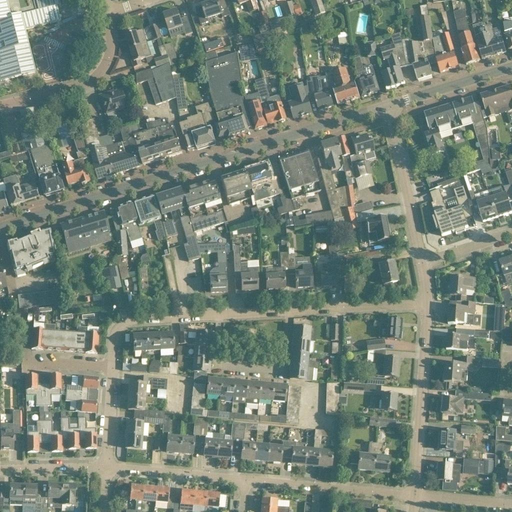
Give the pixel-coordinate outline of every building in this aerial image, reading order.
[(0,0),(0,61),(1,64),(0,64),(0,79),(0,81),(36,72),(26,30),(61,21),(57,7),(61,6),(59,0),(0,0)] [(202,8),(196,10),(201,25),(208,23),(207,20),(221,15),(222,18),(230,16),(224,0),(217,0),(201,6),(202,8)] [(237,0),(238,1),(240,5),(247,3),(250,13),(258,10),(255,0),(237,0)] [(311,0),(317,17),(325,14),(320,0),(311,0)] [(292,3),(283,6),(288,19),(286,19),(288,26),(298,22),(296,16),(293,8),(292,3)] [(300,6),(293,8),(296,16),(302,14),(300,6)] [(192,34),(190,27),(187,18),(180,20),(177,10),(163,15),(168,31),(182,27),(185,36),(192,34)] [(456,11),(456,19),(467,18),(467,10),(456,11)] [(262,27),(265,26),(269,25),(266,13),(258,15),(262,27)] [(75,16),(62,21),(63,25),(77,19),(75,16)] [(317,18),(309,20),(311,28),(319,26),(317,18)] [(422,19),(419,19),(423,43),(433,41),(433,39),(431,32),(431,27),(430,21),(429,18),(422,19)] [(466,18),(455,21),(459,36),(458,36),(462,50),(466,66),(479,62),(474,46),(466,18)] [(504,36),(508,50),(511,49),(511,18),(504,20),(505,24),(503,25),(504,33),(508,31),(509,34),(504,36)] [(484,23),(472,27),(476,37),(475,37),(477,45),(482,61),(494,57),(486,29),(485,27),(484,23)] [(157,40),(157,41),(161,39),(162,38),(158,25),(150,28),(154,41),(157,40)] [(262,27),(259,28),(261,34),(271,31),(269,25),(265,26),(262,27)] [(490,25),(485,27),(486,29),(494,57),(506,53),(499,28),(492,30),(491,26),(490,25)] [(60,26),(46,32),(47,35),(61,29),(60,26)] [(125,35),(130,49),(147,44),(146,40),(143,30),(136,32),(125,35)] [(273,32),(253,38),(255,45),(257,52),(277,45),(273,32)] [(350,45),(348,33),(338,34),(339,46),(350,45)] [(437,38),(433,39),(433,41),(436,58),(435,58),(437,63),(440,74),(449,71),(458,68),(450,42),(448,34),(439,37),(437,38)] [(170,64),(170,63),(165,46),(164,46),(161,39),(157,41),(159,48),(162,58),(154,60),(157,68),(170,64)] [(221,40),(204,46),(207,53),(224,47),(221,40)] [(394,46),(381,50),(384,61),(390,59),(393,70),(381,74),(387,90),(405,85),(400,69),(406,67),(403,45),(402,41),(393,43),(394,46)] [(419,43),(403,45),(406,67),(412,65),(417,81),(432,76),(429,66),(437,63),(435,58),(436,58),(433,41),(423,43),(425,55),(421,56),(419,43)] [(375,42),(366,43),(368,58),(377,56),(375,42)] [(149,51),(147,44),(130,49),(133,60),(131,61),(133,68),(141,66),(140,61),(145,59),(151,57),(149,51)] [(165,46),(170,63),(177,61),(177,57),(172,44),(165,46)] [(253,45),(239,47),(241,61),(257,58),(253,45)] [(227,136),(228,140),(249,133),(248,129),(252,128),(238,83),(242,82),(237,53),(218,60),(216,52),(206,55),(208,63),(205,64),(210,95),(219,123),(215,125),(216,128),(219,138),(227,136)] [(151,69),(137,74),(137,85),(148,81),(156,106),(176,99),(173,80),(172,73),(171,66),(170,63),(170,64),(152,72),(151,69)] [(362,98),(380,93),(372,66),(370,66),(363,68),(362,70),(356,72),(357,82),(356,82),(362,98)] [(336,72),(332,73),(337,88),(333,89),(333,91),(336,101),(338,105),(339,105),(346,103),(351,101),(352,101),(359,99),(360,99),(357,89),(355,82),(351,84),(346,69),(336,72)] [(307,87),(303,88),(306,98),(307,98),(308,100),(314,98),(316,102),(319,112),(334,107),(332,102),(329,92),(329,91),(327,75),(326,75),(326,79),(321,79),(321,77),(320,77),(320,78),(310,79),(311,82),(308,83),(307,81),(307,87)] [(180,79),(173,80),(176,99),(178,111),(187,110),(183,79),(180,79)] [(264,110),(268,122),(278,119),(279,123),(280,122),(282,123),(284,123),(285,121),(286,120),(284,111),(285,111),(283,106),(281,106),(278,96),(269,99),(263,79),(255,82),(258,94),(261,105),(267,103),(268,108),(264,110)] [(296,101),(289,104),(294,118),(294,119),(312,114),(308,100),(307,98),(306,98),(303,88),(303,87),(304,86),(303,83),(291,87),(293,97),(295,96),(296,101)] [(511,87),(511,86),(480,95),(485,111),(487,117),(488,118),(495,116),(511,111),(511,110),(511,87)] [(107,115),(127,108),(122,91),(108,95),(108,93),(99,96),(103,108),(104,108),(107,115)] [(258,94),(245,98),(248,107),(255,129),(263,127),(266,126),(260,105),(261,105),(258,94)] [(472,98),(453,104),(461,128),(473,124),(481,149),(480,150),(484,161),(473,164),(476,172),(481,170),(491,167),(490,162),(487,130),(478,103),(474,104),(472,98)] [(192,117),(202,148),(216,144),(209,122),(213,120),(208,104),(195,108),(197,115),(192,117)] [(453,104),(424,113),(428,129),(429,129),(430,133),(438,130),(440,135),(452,131),(460,129),(461,128),(453,104)] [(33,108),(19,112),(32,151),(28,152),(28,153),(41,149),(51,146),(51,145),(49,146),(45,132),(39,133),(33,108)] [(196,150),(202,148),(192,117),(187,119),(187,121),(179,124),(188,151),(196,149),(196,150)] [(95,119),(82,123),(88,151),(90,150),(95,164),(93,165),(98,180),(119,174),(142,167),(133,138),(132,136),(127,142),(124,143),(114,146),(102,149),(100,139),(95,119)] [(156,129),(155,129),(160,145),(161,144),(166,159),(182,154),(173,124),(167,126),(164,119),(156,122),(156,129)] [(137,125),(130,127),(132,136),(133,138),(142,167),(166,159),(161,144),(160,145),(155,129),(156,129),(156,122),(146,125),(148,132),(138,135),(137,125)] [(430,133),(425,134),(428,146),(429,145),(433,156),(440,154),(444,153),(444,152),(445,152),(443,146),(442,146),(441,142),(442,142),(440,135),(438,130),(430,133)] [(350,158),(352,179),(353,180),(354,180),(371,175),(367,162),(366,162),(363,155),(374,152),(371,143),(368,144),(366,136),(351,140),(356,156),(350,158)] [(343,165),(342,165),(346,180),(352,179),(350,158),(349,156),(344,138),(337,140),(343,165)] [(337,140),(320,145),(321,148),(323,155),(325,161),(327,165),(329,165),(331,172),(340,170),(339,166),(342,165),(343,165),(337,140)] [(51,146),(41,149),(55,194),(64,191),(57,166),(53,154),(51,145),(51,146)] [(499,148),(491,149),(492,162),(490,162),(491,167),(491,169),(491,168),(498,166),(498,161),(500,160),(499,148)] [(28,153),(29,153),(31,159),(38,182),(40,181),(45,195),(45,197),(55,194),(41,149),(28,153)] [(75,163),(63,167),(66,175),(65,175),(69,187),(81,183),(82,186),(91,183),(90,181),(91,180),(89,175),(88,175),(83,160),(87,159),(84,150),(79,152),(79,153),(77,154),(80,161),(77,162),(75,162),(75,163)] [(59,152),(53,154),(57,166),(63,164),(59,152)] [(293,156),(307,196),(320,192),(318,184),(308,152),(293,156)] [(284,177),(295,212),(298,211),(294,200),(307,196),(293,156),(291,157),(283,159),(278,161),(283,177),(284,177)] [(246,172),(253,194),(254,198),(255,202),(268,198),(280,195),(281,199),(280,199),(283,208),(277,210),(279,216),(285,214),(291,213),(295,212),(284,177),(283,177),(277,179),(276,178),(270,180),(266,165),(250,170),(251,172),(246,173),(246,172)] [(254,198),(253,194),(246,172),(220,180),(228,206),(254,198)] [(3,180),(12,207),(25,203),(24,202),(39,197),(35,182),(19,187),(16,176),(3,180)] [(464,176),(460,177),(462,186),(463,187),(467,200),(472,215),(480,213),(483,223),(497,218),(490,199),(488,191),(475,196),(473,191),(469,193),(464,176)] [(443,188),(459,181),(461,181),(460,177),(437,185),(438,187),(442,186),(443,188)] [(347,209),(340,211),(342,218),(345,230),(346,231),(359,228),(355,215),(353,208),(355,207),(355,206),(351,184),(351,180),(353,180),(352,179),(346,180),(347,187),(344,188),(347,209)] [(332,181),(323,184),(326,193),(331,212),(333,221),(334,221),(342,218),(340,211),(335,190),(332,181)] [(182,195),(193,233),(226,222),(215,184),(209,186),(208,184),(186,191),(187,193),(182,195)] [(504,186),(488,191),(490,199),(497,218),(511,213),(511,212),(509,203),(511,202),(511,193),(510,186),(504,188),(504,186)] [(443,202),(451,233),(456,232),(456,235),(466,232),(465,229),(468,228),(465,217),(472,215),(467,200),(463,187),(454,190),(456,195),(457,198),(443,202)] [(164,230),(166,239),(177,236),(170,213),(177,211),(187,244),(183,245),(189,263),(201,259),(197,247),(196,242),(193,233),(182,195),(180,189),(155,197),(161,216),(162,220),(164,230)] [(440,190),(431,193),(433,202),(431,203),(435,215),(435,216),(432,217),(436,229),(439,228),(441,237),(451,233),(443,202),(440,190)] [(0,215),(10,213),(7,203),(4,193),(0,194),(0,215)] [(131,204),(139,227),(162,220),(161,216),(155,197),(155,196),(131,204)] [(138,228),(139,227),(131,204),(109,211),(116,231),(118,267),(126,266),(126,256),(127,256),(126,232),(130,243),(142,239),(138,228)] [(256,208),(251,209),(255,221),(260,220),(256,208)] [(334,223),(334,221),(333,221),(331,212),(305,216),(306,221),(307,227),(327,224),(334,223)] [(102,213),(60,226),(66,245),(69,253),(69,255),(90,248),(97,246),(111,242),(108,232),(109,232),(102,213)] [(291,213),(285,214),(286,229),(294,228),(291,213)] [(298,217),(293,218),(294,229),(307,227),(306,221),(298,222),(298,217)] [(334,223),(327,224),(328,241),(329,256),(337,255),(336,232),(346,231),(345,230),(342,218),(334,221),(334,223)] [(385,218),(364,222),(367,236),(369,245),(389,241),(385,218)] [(235,236),(257,233),(255,224),(233,227),(235,236)] [(157,232),(155,233),(158,241),(166,239),(164,230),(157,232)] [(16,243),(6,245),(9,254),(14,273),(24,270),(25,271),(31,269),(32,270),(42,266),(41,264),(48,262),(47,259),(54,258),(49,232),(39,234),(38,233),(29,237),(30,238),(16,243)] [(219,244),(216,245),(217,256),(217,262),(217,266),(226,266),(226,256),(225,244),(220,244),(219,244)] [(343,279),(343,294),(348,294),(349,265),(379,259),(378,252),(369,254),(368,252),(344,257),(344,262),(343,279)] [(283,275),(288,275),(288,265),(287,256),(287,254),(280,254),(281,269),(265,270),(266,290),(284,289),(283,275)] [(288,265),(288,275),(294,275),(295,288),(311,288),(310,265),(302,266),(295,267),(294,255),(287,256),(288,265)] [(321,272),(320,272),(320,277),(321,287),(336,286),(336,279),(343,279),(344,262),(344,257),(344,255),(337,255),(329,256),(329,263),(329,265),(326,265),(321,265),(321,272)] [(511,257),(499,262),(504,277),(511,275),(511,278),(511,257)] [(234,258),(233,258),(234,275),(235,285),(241,284),(241,292),(246,291),(257,291),(256,276),(259,275),(258,268),(247,269),(247,263),(240,264),(240,258),(234,258)] [(378,265),(380,275),(384,291),(393,290),(392,283),(397,282),(393,262),(378,265)] [(210,273),(209,275),(209,277),(210,293),(226,293),(225,269),(226,269),(226,266),(217,266),(217,268),(218,269),(215,269),(213,270),(210,273)] [(117,267),(100,270),(102,281),(108,279),(119,277),(117,267)] [(456,302),(462,303),(466,303),(467,297),(466,297),(466,291),(476,291),(477,280),(451,278),(450,296),(457,296),(456,302)] [(61,291),(52,292),(54,305),(63,304),(61,291)] [(505,306),(506,308),(507,309),(511,307),(511,299),(509,291),(501,294),(505,306)] [(52,292),(43,293),(45,306),(54,305),(52,292)] [(43,293),(35,294),(36,307),(45,306),(43,293)] [(35,294),(26,295),(28,308),(36,307),(35,294)] [(26,295),(17,296),(19,310),(28,308),(26,295)] [(476,304),(466,303),(462,303),(461,308),(457,307),(457,310),(449,310),(448,325),(456,325),(456,324),(463,324),(463,326),(473,326),(474,316),(475,316),(476,304)] [(503,333),(504,316),(495,315),(494,332),(503,333)] [(373,320),(373,326),(388,327),(387,340),(399,341),(401,320),(388,319),(388,322),(373,320)] [(331,325),(331,326),(327,326),(327,337),(330,338),(330,341),(337,341),(338,325),(331,325)] [(76,333),(75,352),(85,353),(85,354),(87,333),(87,328),(76,327),(76,333)] [(294,327),(293,340),(308,342),(310,329),(294,327)] [(511,330),(510,330),(510,328),(504,328),(502,342),(511,342),(511,330)] [(33,330),(31,350),(42,351),(44,330),(33,330)] [(44,330),(42,351),(43,351),(43,350),(53,351),(55,332),(44,331),(44,330)] [(488,339),(489,332),(482,331),(475,331),(474,338),(488,339)] [(55,332),(53,351),(64,351),(65,332),(55,332)] [(65,332),(64,351),(75,352),(76,333),(65,332)] [(98,334),(87,333),(85,354),(97,354),(98,334)] [(187,344),(187,345),(211,347),(212,334),(210,334),(197,333),(196,340),(187,339),(187,333),(180,333),(181,344),(187,344)] [(146,335),(147,351),(160,350),(159,334),(146,335)] [(159,334),(160,350),(174,350),(173,334),(159,334)] [(147,360),(147,351),(146,335),(133,336),(134,352),(141,351),(142,360),(147,360)] [(468,336),(447,335),(446,350),(467,352),(468,336)] [(293,340),(291,353),(307,355),(308,342),(293,340)] [(366,343),(367,352),(384,350),(383,341),(366,343)] [(195,346),(194,359),(210,360),(211,347),(187,345),(195,346)] [(307,355),(291,353),(290,366),(318,369),(319,363),(306,362),(307,355)] [(445,367),(444,384),(448,384),(451,384),(452,384),(453,382),(453,381),(460,382),(461,372),(461,371),(467,372),(473,372),(473,362),(477,362),(481,362),(481,359),(477,359),(477,358),(461,357),(461,365),(454,364),(454,367),(445,367)] [(376,358),(376,372),(375,377),(383,377),(383,378),(397,379),(398,360),(384,359),(384,358),(376,358)] [(194,372),(194,378),(206,379),(206,373),(208,373),(210,360),(194,359),(193,372),(194,372)] [(482,368),(499,369),(499,360),(482,359),(482,368)] [(159,368),(158,373),(176,375),(177,367),(177,364),(170,363),(169,369),(159,368)] [(290,366),(289,380),(304,381),(313,382),(314,369),(318,369),(290,366)] [(36,376),(25,377),(26,397),(36,396),(36,407),(38,407),(39,413),(44,413),(43,407),(43,385),(36,385),(36,376)] [(50,385),(43,385),(43,407),(51,407),(51,395),(61,395),(61,394),(60,388),(60,376),(49,376),(50,385)] [(98,379),(78,377),(77,387),(67,386),(66,388),(66,394),(88,396),(88,389),(97,390),(98,379)] [(130,384),(128,397),(146,398),(147,385),(149,385),(149,389),(166,390),(166,386),(166,380),(151,379),(140,378),(136,378),(136,384),(130,384)] [(206,394),(219,396),(221,380),(208,379),(206,394)] [(221,380),(219,396),(220,396),(219,401),(225,402),(226,396),(233,397),(234,382),(221,380)] [(234,382),(233,397),(245,398),(247,383),(234,382)] [(247,383),(245,398),(246,398),(245,405),(258,406),(258,400),(259,400),(260,384),(247,383)] [(202,417),(205,386),(193,384),(190,416),(202,417)] [(260,384),(259,400),(271,401),(273,385),(260,384)] [(273,385),(271,401),(284,402),(286,387),(273,385)] [(343,385),(343,392),(363,393),(363,386),(343,385)] [(285,424),(297,425),(300,388),(288,387),(285,424)] [(326,390),(326,408),(338,409),(338,390),(326,390)] [(394,412),(396,396),(383,395),(383,392),(373,391),(373,399),(382,400),(381,411),(394,412)] [(467,393),(466,393),(465,400),(479,401),(480,394),(467,393)] [(66,394),(65,401),(70,402),(76,402),(75,411),(75,412),(95,414),(96,403),(87,402),(88,396),(66,394)] [(145,399),(146,398),(128,397),(127,410),(144,411),(145,405),(154,406),(154,399),(145,399)] [(465,400),(443,398),(442,407),(441,407),(440,413),(442,413),(442,414),(464,415),(465,400)] [(511,426),(511,402),(503,402),(502,418),(510,418),(509,426),(511,426)] [(7,431),(0,431),(0,430),(0,437),(0,438),(0,450),(13,450),(13,437),(20,437),(20,411),(12,411),(13,424),(7,425),(7,431)] [(65,412),(60,413),(60,419),(61,419),(62,441),(68,441),(68,450),(79,450),(79,441),(78,419),(77,419),(77,422),(78,429),(68,430),(68,422),(68,419),(65,419),(65,412)] [(37,433),(27,433),(27,453),(38,453),(38,444),(44,444),(44,421),(44,413),(39,413),(39,422),(36,422),(36,427),(37,433)] [(83,414),(77,414),(77,419),(78,419),(79,441),(85,441),(85,450),(96,449),(96,429),(85,429),(85,423),(85,419),(83,419),(83,414)] [(52,421),(44,421),(44,444),(51,444),(51,453),(62,452),(62,451),(62,441),(61,419),(60,419),(61,432),(52,432),(52,421)] [(369,426),(377,427),(378,420),(370,419),(369,426)] [(201,420),(199,435),(206,436),(207,420),(201,420)] [(378,420),(377,427),(394,429),(395,421),(378,420)] [(127,422),(126,435),(142,436),(142,423),(127,422)] [(238,423),(237,439),(243,440),(245,424),(238,423)] [(475,428),(463,426),(462,434),(474,435),(475,428)] [(496,441),(511,442),(511,436),(505,436),(506,428),(496,428),(496,441)] [(439,450),(453,451),(453,453),(463,454),(463,443),(455,442),(455,433),(440,432),(439,450)] [(203,456),(216,457),(219,435),(213,434),(212,441),(204,440),(203,456)] [(126,435),(125,449),(141,450),(141,443),(155,444),(155,438),(148,437),(141,437),(142,436),(126,435)] [(225,435),(219,435),(216,457),(223,458),(223,460),(229,461),(229,458),(230,458),(231,443),(224,442),(225,435)] [(305,450),(304,466),(317,467),(319,446),(320,436),(314,436),(313,450),(305,450)] [(166,452),(179,454),(180,438),(167,437),(166,452)] [(180,438),(179,454),(192,455),(194,439),(180,438)] [(268,446),(267,462),(280,463),(281,458),(286,458),(288,442),(281,442),(281,447),(278,447),(268,446)] [(288,442),(286,458),(291,459),(291,464),(304,466),(305,450),(306,445),(294,443),(288,442)] [(255,444),(242,443),(240,460),(247,460),(246,463),(253,463),(253,461),(254,461),(255,444)] [(358,465),(357,471),(373,472),(376,444),(369,443),(368,457),(359,456),(358,465)] [(255,444),(254,461),(267,462),(268,446),(255,444)] [(376,444),(373,472),(387,474),(389,459),(381,458),(382,445),(376,444)] [(503,458),(503,453),(504,445),(495,444),(495,457),(503,458)] [(319,446),(317,467),(331,468),(332,452),(325,451),(325,446),(319,446)] [(465,461),(464,475),(478,476),(478,474),(482,475),(483,475),(483,476),(493,476),(494,462),(483,462),(479,462),(479,460),(465,459),(465,461)] [(508,485),(511,485),(511,469),(510,469),(511,462),(503,461),(501,479),(508,480),(508,485)] [(436,474),(436,479),(437,480),(437,481),(444,481),(443,491),(456,491),(457,484),(460,485),(461,466),(438,465),(438,473),(436,474)] [(48,485),(47,504),(60,504),(61,486),(48,485)] [(9,506),(22,507),(23,486),(10,486),(9,506)] [(23,486),(22,507),(32,507),(32,510),(35,510),(34,511),(40,511),(41,504),(35,504),(35,500),(36,500),(36,487),(23,486)] [(61,486),(60,504),(73,505),(74,499),(76,499),(76,492),(74,492),(74,486),(61,486)] [(131,487),(129,501),(142,502),(143,488),(131,487)] [(156,489),(143,488),(142,502),(155,503),(156,489)] [(169,491),(156,489),(155,503),(168,504),(167,509),(173,510),(174,499),(168,499),(169,491)] [(174,499),(173,510),(172,511),(179,511),(187,511),(192,511),(194,493),(181,492),(180,500),(174,499)] [(194,493),(192,511),(198,511),(199,507),(205,507),(206,494),(194,493)] [(205,507),(204,511),(211,511),(212,508),(218,509),(225,509),(226,496),(219,495),(206,494),(205,507)] [(262,499),(261,511),(288,511),(289,509),(289,501),(277,501),(262,499)] [(370,502),(351,500),(350,508),(370,509),(370,502)]
